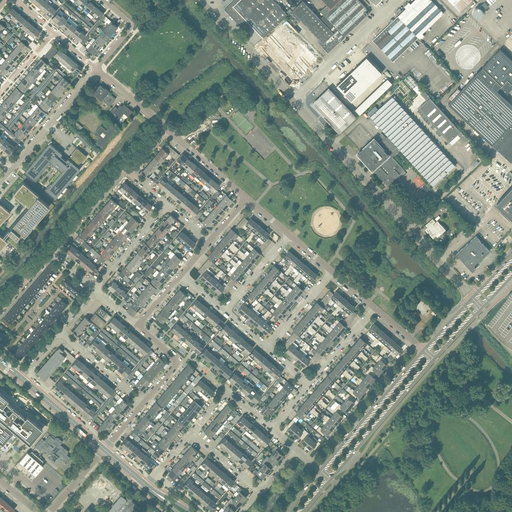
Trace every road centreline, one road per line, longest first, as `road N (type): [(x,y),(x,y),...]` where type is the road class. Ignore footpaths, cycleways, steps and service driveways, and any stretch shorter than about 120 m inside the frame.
road 1 (unclassified): [(472,297),(295,101)]
road 2 (unknown): [(484,169),(489,154),(449,107),(464,78),(456,52),(469,46),(479,68),(511,94)]
road 3 (secondary): [(331,479),(435,358)]
road 4 (secondary): [(424,349),(320,470)]
road 5 (unclassified): [(295,101),(400,0)]
road 6 (residential): [(10,171),(96,70)]
road 7 (unclassified): [(295,101),(209,10)]
road 8 (residential): [(50,251),(122,167),(130,173)]
